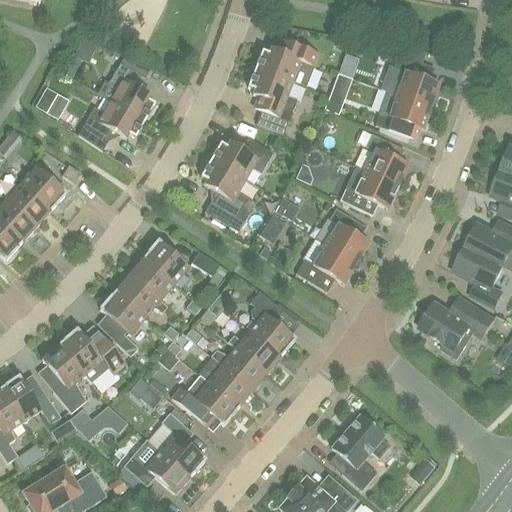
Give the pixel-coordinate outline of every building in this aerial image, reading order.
[(0,0),(0,1),(38,9),(39,0),(0,0)] [(261,53),(254,71),(292,86),(291,86),(304,91),(312,72),(318,57),(279,41),(274,53),(270,51),(268,56),(261,53)] [(435,86),(422,81),(427,68),(419,65),(423,54),(399,50),(392,71),(387,69),(379,91),(387,94),(430,109),(435,95),(432,94),(435,86)] [(80,63),(73,59),(65,77),(72,81),(80,63)] [(117,91),(109,103),(144,124),(154,107),(148,103),(150,99),(138,91),(144,81),(119,66),(108,85),(117,91)] [(287,99),(291,86),(292,86),(254,71),(247,90),(254,92),(252,97),(256,99),(252,110),(288,124),(296,103),(287,99)] [(422,132),(430,109),(387,94),(375,128),(408,140),(412,128),(422,132)] [(331,99),(327,111),(338,115),(342,104),(331,99)] [(68,128),(80,114),(66,103),(54,117),(68,128)] [(134,141),(144,124),(109,103),(103,115),(93,111),(90,116),(77,138),(101,153),(107,145),(104,143),(110,132),(125,141),(128,137),(134,141)] [(364,174),(397,190),(407,168),(398,164),(403,152),(371,137),(362,133),(356,144),(365,148),(365,149),(374,153),(364,173),(364,174)] [(220,146),(210,162),(245,183),(251,171),(260,176),(264,170),(272,156),(247,141),(241,152),(228,145),(226,149),(220,146)] [(511,150),(510,149),(500,174),(511,179),(511,150)] [(245,183),(210,162),(200,179),(206,183),(203,188),(219,197),(213,207),(210,206),(204,215),(237,235),(243,225),(255,205),(237,195),(245,183)] [(74,186),(80,176),(68,168),(62,178),(74,186)] [(20,186),(51,213),(66,197),(35,169),(20,186)] [(386,211),(397,190),(364,174),(364,173),(355,169),(345,191),(339,203),(372,219),(377,207),(386,211)] [(511,179),(500,174),(490,199),(511,207),(511,213),(509,221),(511,221),(511,179)] [(36,230),(51,213),(20,186),(5,203),(36,230)] [(282,201),(274,214),(281,218),(289,205),(282,201)] [(0,208),(0,227),(21,246),(36,230),(5,203),(0,208)] [(326,221),(314,241),(355,266),(368,246),(359,241),(366,230),(335,211),(328,222),(326,221)] [(273,247),(285,227),(272,218),(259,237),(273,247)] [(21,246),(0,227),(0,258),(6,263),(21,246)] [(464,251),(502,271),(511,275),(511,231),(506,228),(500,239),(477,227),(464,251)] [(343,287),(355,266),(314,241),(302,260),(304,262),(295,276),(326,295),(334,282),(343,287)] [(158,243),(143,261),(174,287),(188,270),(158,243)] [(492,291),(502,271),(464,251),(452,275),(476,287),(470,298),(494,311),(502,296),(492,291)] [(198,254),(191,266),(212,279),(219,268),(198,254)] [(160,303),(174,287),(143,261),(128,277),(167,310),(167,309),(160,303)] [(162,316),(167,310),(128,277),(114,294),(145,320),(153,311),(162,316)] [(130,338),(145,320),(114,294),(99,312),(130,338)] [(249,334),(280,360),(294,342),(269,321),(278,310),(259,294),(249,305),(254,309),(250,313),(251,319),(257,324),(249,334)] [(212,304),(221,311),(227,304),(218,297),(212,304)] [(200,310),(191,303),(185,310),(194,317),(200,310)] [(215,319),(221,311),(212,304),(206,312),(215,319)] [(418,332),(444,348),(441,353),(457,363),(474,336),(482,341),(494,323),(466,305),(456,320),(434,306),(418,332)] [(178,336),(169,329),(163,336),(172,343),(178,336)] [(190,331),(185,338),(193,345),(199,338),(190,331)] [(103,344),(93,352),(76,332),(59,347),(85,378),(91,386),(109,371),(113,376),(123,368),(103,344)] [(233,338),(227,344),(234,351),(266,376),(280,360),(249,334),(241,343),(233,338)] [(123,337),(115,345),(129,359),(138,351),(123,337)] [(172,344),(165,351),(173,359),(180,352),(172,344)] [(76,386),(85,378),(59,347),(41,361),(62,386),(52,394),(71,416),(86,403),(76,386)] [(210,359),(221,368),(252,394),(266,376),(234,351),(228,358),(215,353),(210,359)] [(186,359),(176,370),(193,385),(203,374),(186,359)] [(221,368),(207,384),(207,385),(238,410),(252,394),(221,368)] [(207,385),(207,384),(200,378),(184,395),(179,391),(171,401),(190,417),(198,407),(223,428),(238,410),(207,385)] [(18,379),(0,391),(0,393),(22,425),(41,413),(50,427),(61,420),(47,399),(36,406),(18,379)] [(139,381),(128,393),(138,402),(139,401),(151,411),(161,400),(139,381)] [(22,425),(0,393),(0,455),(7,466),(17,459),(9,446),(16,441),(11,432),(22,425)] [(82,412),(69,423),(77,433),(90,422),(82,412)] [(174,436),(159,454),(189,480),(204,463),(180,442),(188,432),(169,415),(161,425),(174,436)] [(384,439),(360,418),(331,451),(349,468),(341,477),(360,494),(376,476),(362,464),(371,454),(378,461),(389,449),(381,442),(384,439)] [(189,480),(159,454),(145,442),(123,469),(142,485),(150,476),(175,497),(189,480)] [(432,457),(417,473),(428,484),(443,468),(432,457)] [(63,471),(23,496),(30,506),(27,508),(29,511),(53,511),(65,505),(67,507),(71,504),(75,511),(85,511),(107,499),(91,474),(73,485),(63,471)] [(346,511),(354,503),(332,484),(323,495),(305,480),(297,490),(296,489),(286,501),(286,502),(278,511),(279,511),(346,511)] [(110,488),(116,498),(127,491),(121,481),(110,488)] [(118,500),(125,511),(137,505),(130,493),(118,500)]
